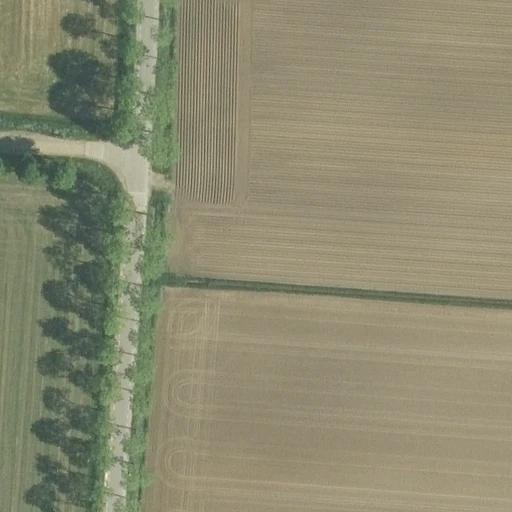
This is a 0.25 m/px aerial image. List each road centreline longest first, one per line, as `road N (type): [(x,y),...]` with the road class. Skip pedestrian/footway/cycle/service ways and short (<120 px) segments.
road 1 (unclassified): [(110,511),(136,155)]
road 2 (unclassified): [(136,155),(139,0)]
road 3 (unclassified): [(136,155),(0,145)]
